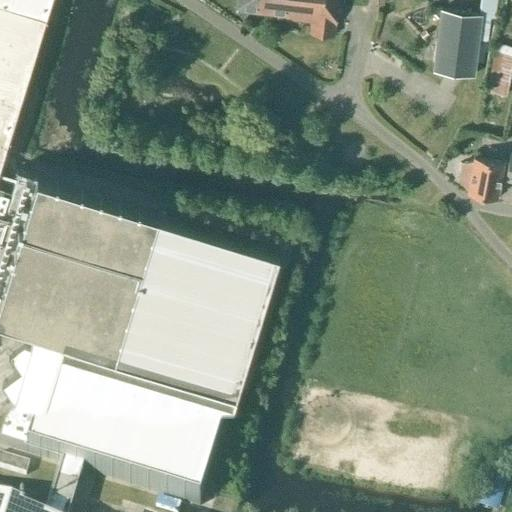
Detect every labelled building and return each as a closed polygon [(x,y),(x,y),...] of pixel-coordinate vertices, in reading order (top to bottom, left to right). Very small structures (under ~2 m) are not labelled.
[(0,0),(0,317),(35,328),(29,347),(21,345),(9,354),(20,369),(1,384),(13,399),(0,441),(0,445),(62,464),(82,471),(199,506),(278,248),(17,168),(0,223),(0,162),(49,0),(0,0)] [(340,6),(340,0),(236,0),(236,8),(277,13),(277,17),(310,21),(309,32),(333,35),(335,24),(337,5),(340,6)] [(440,7),(432,70),(474,75),(482,13),(440,7)] [(511,46),(497,44),(485,97),(503,101),(511,60),(511,46)] [(459,179),(468,186),(467,190),(497,195),(500,178),(505,178),(504,179),(511,180),(511,152),(509,152),(508,162),(473,155),(473,159),(461,163),(459,179)] [(0,456),(0,467),(25,475),(28,464),(0,456)] [(70,511),(72,508),(72,505),(75,496),(76,492),(82,471),(62,464),(55,488),(54,492),(51,501),(51,504),(48,511),(70,511)]
